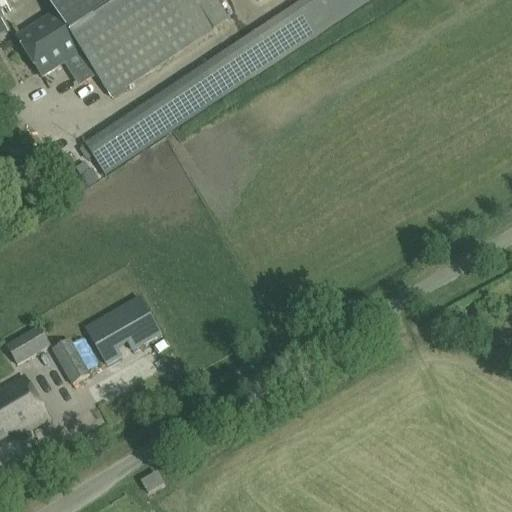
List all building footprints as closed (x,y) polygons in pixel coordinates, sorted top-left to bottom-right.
[(0,0),(0,6),(8,23),(24,15),(16,0),(0,0)] [(44,0),(55,17),(17,40),(38,73),(42,79),(69,62),(81,54),(110,98),(230,21),(215,0),(44,0)] [(310,0),(86,147),(107,179),(221,104),(379,0),(310,0)] [(128,346),(133,354),(162,338),(139,299),(86,330),(108,368),(123,360),(118,352),(128,346)] [(18,367),(51,349),(39,328),(6,347),(18,367)] [(92,376),(91,374),(73,346),(71,341),(52,353),(73,389),(92,376)] [(123,377),(96,391),(102,405),(130,391),(123,377)] [(0,442),(12,435),(15,440),(49,421),(25,379),(0,393),(0,442)] [(149,496),(164,487),(157,476),(142,484),(149,496)]
